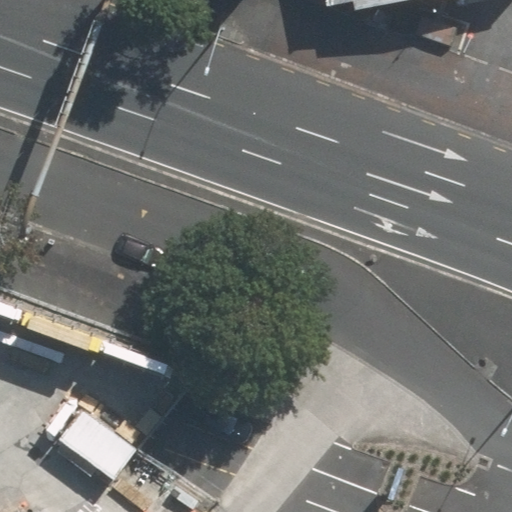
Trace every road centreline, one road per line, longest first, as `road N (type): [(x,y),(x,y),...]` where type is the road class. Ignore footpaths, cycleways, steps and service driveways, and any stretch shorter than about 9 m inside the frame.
road 1 (secondary): [(0,57),(511,242)]
road 2 (unknown): [(0,416),(91,511)]
